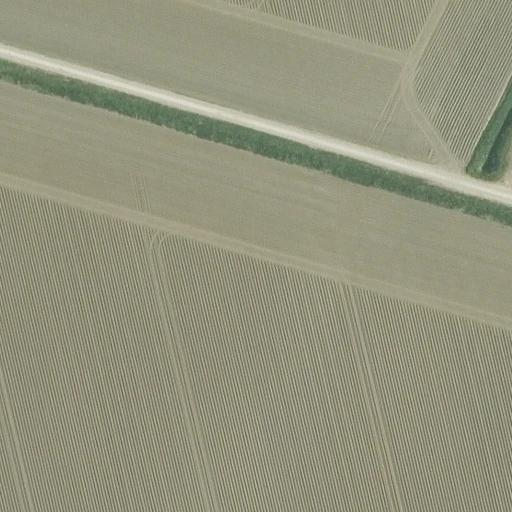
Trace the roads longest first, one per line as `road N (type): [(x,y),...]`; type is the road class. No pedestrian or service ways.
road 1 (unclassified): [(511,191),(0,48)]
road 2 (track): [(511,41),(446,172)]
